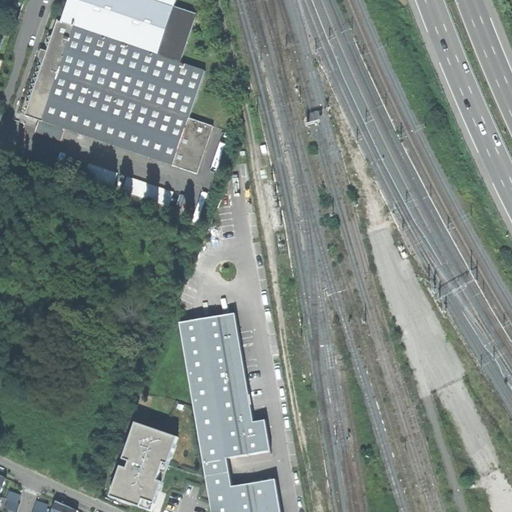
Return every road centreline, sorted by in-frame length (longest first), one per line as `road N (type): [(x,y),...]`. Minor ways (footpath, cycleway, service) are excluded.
road 1 (track): [(319,511),(217,0)]
road 2 (track): [(465,511),(367,219)]
road 3 (trunk): [(430,0),(511,191)]
